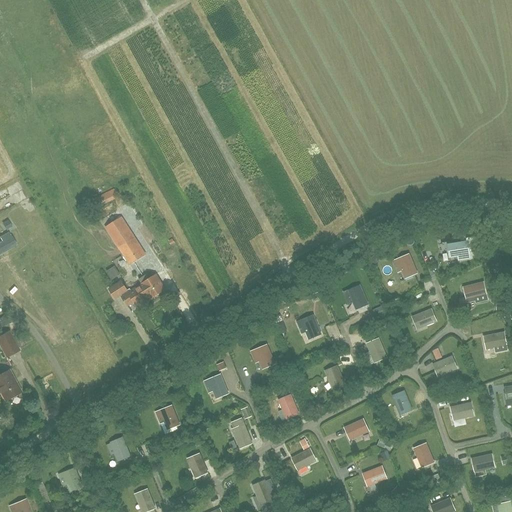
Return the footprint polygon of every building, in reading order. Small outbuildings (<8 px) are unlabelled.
[(92,200),(96,209),(118,198),(114,189),(92,200)] [(121,218),(105,228),(130,265),(145,255),(121,218)] [(4,224),(7,229),(12,226),(9,221),(4,224)] [(0,253),(11,248),(11,247),(15,245),(9,232),(0,237),(3,243),(0,244),(0,253)] [(469,254),(467,242),(448,245),(448,248),(449,258),(458,257),(459,261),(469,259),(468,255),(469,254)] [(417,273),(409,255),(397,260),(397,261),(393,263),(397,273),(401,271),(404,276),(411,273),(412,276),(417,273)] [(112,279),(119,275),(113,266),(106,271),(112,279)] [(165,290),(156,275),(148,280),(145,275),(139,280),(141,284),(128,293),(121,282),(109,289),(115,299),(121,296),(127,306),(134,302),(136,305),(150,297),(151,299),(165,290)] [(467,303),(476,301),(476,303),(486,300),(485,296),(486,295),(483,283),(464,288),(467,303)] [(360,286),(343,293),(348,303),(352,302),(355,307),(361,304),(362,306),(367,304),(360,286)] [(383,305),(373,309),(377,319),(387,314),(383,305)] [(436,322),(431,310),(412,317),(415,324),(418,323),(419,328),(436,322)] [(0,327),(12,320),(7,313),(0,317),(0,327)] [(301,322),(297,324),(301,333),(305,332),(308,337),(314,334),(315,337),(320,335),(313,316),(301,321),(301,322)] [(19,351),(9,332),(0,337),(0,345),(7,357),(19,351)] [(503,333),(484,337),(485,342),(487,342),(489,349),(495,348),(495,353),(506,351),(505,346),(506,346),(503,333)] [(386,358),(379,339),(367,344),(373,360),(378,358),(379,361),(386,358)] [(274,364),(267,346),(255,351),(255,352),(251,353),(255,363),(259,361),(261,367),(268,364),(269,366),(274,364)] [(439,348),(433,349),(435,359),(441,357),(439,348)] [(456,369),(451,357),(433,365),(436,372),(438,371),(440,376),(456,369)] [(345,385),(337,367),(325,372),(332,388),(336,386),(338,388),(345,385)] [(0,375),(0,390),(6,401),(21,393),(9,371),(0,375)] [(209,381),(204,383),(208,393),(213,391),(215,396),(222,393),(223,396),(228,394),(220,375),(208,380),(209,381)] [(412,410),(404,392),(392,397),(399,413),(404,411),(405,413),(412,410)] [(298,414),(290,396),(279,401),(286,417),(290,415),(291,417),(298,414)] [(473,416),(470,404),(451,408),(453,416),(455,415),(456,420),(473,416)] [(174,427),(179,425),(172,406),(160,411),(160,412),(156,414),(160,424),(164,422),(166,427),(173,425),(174,427)] [(252,443),(241,419),(234,423),(236,428),(232,430),(240,448),(252,443)] [(345,428),(348,435),(350,434),(352,439),(368,432),(363,420),(345,428)] [(305,437),(299,441),(303,449),(309,446),(305,437)] [(130,456),(122,438),(111,443),(111,444),(107,446),(111,455),(115,454),(117,459),(124,456),(125,459),(130,456)] [(433,463),(426,444),(414,449),(421,465),(425,463),(426,466),(433,463)] [(310,450),(292,459),(295,466),(298,464),(300,469),(315,461),(310,450)] [(207,473),(199,454),(188,460),(195,476),(199,474),(200,476),(207,473)] [(491,455),(472,459),(473,467),(476,466),(477,471),(494,467),(491,455)] [(386,479),(382,467),(363,474),(366,481),(368,481),(370,485),(386,479)] [(82,488),(75,469),(63,473),(63,475),(59,476),(62,486),(67,484),(69,490),(76,487),(77,489),(82,488)] [(272,500),(265,481),(253,486),(259,502),(264,500),(265,503),(272,500)] [(154,509),(147,490),(135,495),(142,511),(146,509),(147,511),(154,509)] [(451,511),(454,511),(450,499),(431,507),(433,511),(451,511)] [(30,511),(26,500),(14,505),(14,506),(10,508),(11,511),(30,511)] [(511,511),(511,510),(510,502),(498,505),(493,506),(493,511),(511,511)]
